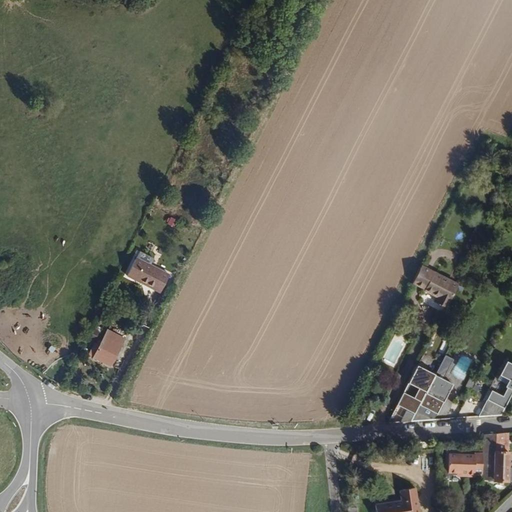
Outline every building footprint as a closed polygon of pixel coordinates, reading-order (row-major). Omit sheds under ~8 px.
[(169,216),(166,224),(173,227),(176,220),(169,216)] [(133,257),(123,275),(138,283),(139,280),(157,290),(166,274),(133,257)] [(433,275),(421,270),(411,287),(424,293),(433,275)] [(433,275),(424,293),(436,299),(433,304),(444,310),(456,287),(433,275)] [(157,290),(139,280),(138,283),(156,292),(157,290)] [(104,333),(91,359),(108,367),(121,341),(104,333)] [(461,354),(457,362),(468,367),(472,359),(461,354)] [(435,371),(443,375),(451,359),(443,355),(435,371)] [(511,365),(508,363),(499,381),(508,386),(506,389),(508,390),(504,398),(493,393),(479,419),(503,417),(511,398),(511,365)] [(416,369),(407,386),(418,392),(419,390),(411,385),(419,370),(416,369)] [(434,378),(419,370),(411,385),(419,390),(418,392),(413,401),(402,395),(396,406),(414,415),(418,408),(436,418),(452,388),(433,379),(434,378)] [(483,448),(482,482),(504,483),(511,483),(511,468),(505,468),(507,449),(507,435),(484,438),(483,448)] [(471,471),(472,453),(459,454),(446,454),(445,471),(456,471),(457,474),(471,474),(471,471)] [(374,504),(374,511),(416,511),(415,488),(400,490),(401,502),(374,504)]
